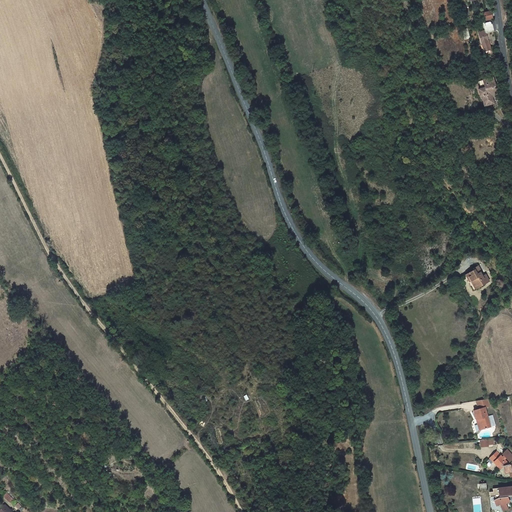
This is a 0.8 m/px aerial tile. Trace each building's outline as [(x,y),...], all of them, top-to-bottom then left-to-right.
[(485,20),(492,18),(490,11),(483,13),(485,20)] [(491,20),(483,22),(486,30),(484,31),(478,33),(483,50),(490,48),(488,41),(487,42),(486,39),(485,34),(494,31),(491,20)] [(481,96),(484,106),(493,103),(494,105),(497,104),(495,96),(491,97),(491,96),(494,95),(493,91),(496,90),(493,78),(478,82),(481,89),(478,90),(480,97),(481,96)] [(474,270),(465,275),(467,278),(469,277),(471,281),(473,280),(478,288),(490,281),(485,274),(483,275),(482,276),(480,272),(481,272),(478,266),(473,268),(474,270)] [(479,410),(474,411),(477,420),(478,420),(481,430),(491,427),(485,408),(491,407),(488,399),(483,400),(485,408),(479,410)] [(485,408),(483,400),(476,401),(479,410),(485,408)] [(504,456),(502,457),(504,459),(506,458),(509,461),(511,458),(511,455),(507,450),(502,454),(504,456)] [(502,457),(497,452),(490,458),(497,466),(499,464),(502,467),(502,466),(504,474),(511,472),(511,470),(511,469),(511,463),(507,464),(507,463),(504,459),(502,457)] [(493,492),(490,492),(490,497),(495,496),(496,499),(494,500),(495,503),(497,506),(500,505),(500,506),(506,504),(510,502),(507,497),(507,495),(511,494),(511,486),(507,487),(507,489),(499,490),(499,488),(493,489),(493,492)] [(6,492),(3,496),(10,503),(14,499),(6,492)]
